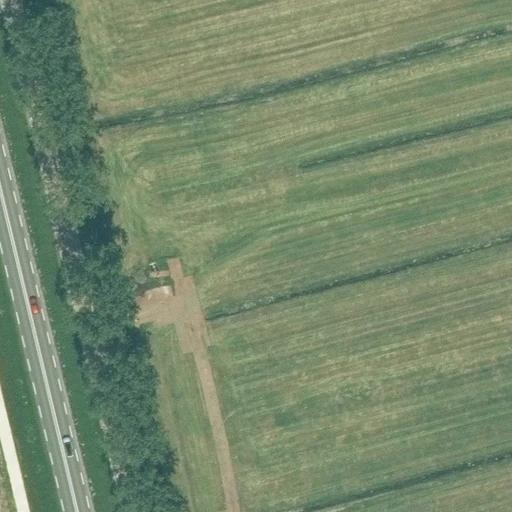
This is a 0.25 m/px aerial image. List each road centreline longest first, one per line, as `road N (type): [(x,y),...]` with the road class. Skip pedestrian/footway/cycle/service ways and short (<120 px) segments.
road 1 (unclassified): [(130,511),(8,0)]
road 2 (primary): [(75,511),(0,193)]
